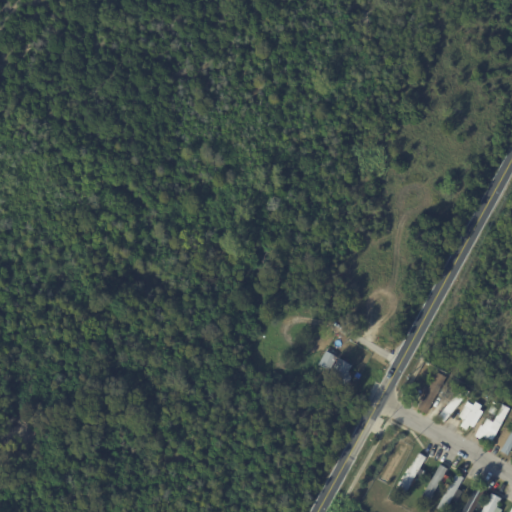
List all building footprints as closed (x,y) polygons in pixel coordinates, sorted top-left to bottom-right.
[(326,351),(334,356),(326,370),(316,365),(324,350),(326,351)] [(338,357),(351,365),(347,372),(349,373),(347,375),(350,377),(345,386),(327,375),(338,357)] [(443,375),(446,377),(425,413),(417,408),(437,372),(443,375)] [(442,423),(436,418),(449,403),(445,400),(447,397),(451,400),(462,388),(468,393),(442,423)] [(459,426),(475,402),(480,406),(465,430),(459,426)] [(481,439),(475,435),(481,424),(482,426),(487,418),(492,421),(502,404),(510,408),(489,444),(481,439)] [(500,447),(495,444),(505,427),(511,431),(511,446),(507,455),(500,451),(502,448),(500,447)] [(426,457),(402,496),(395,491),(418,452),(426,457)] [(447,469),(429,500),(422,496),(440,465),(447,469)] [(463,478),(443,511),(436,508),(456,473),(463,478)] [(480,492),(469,511),(462,507),(474,484),(482,489),(480,492)] [(500,499),(495,508),(500,511),(499,511),(481,511),(491,494),(500,499)]
